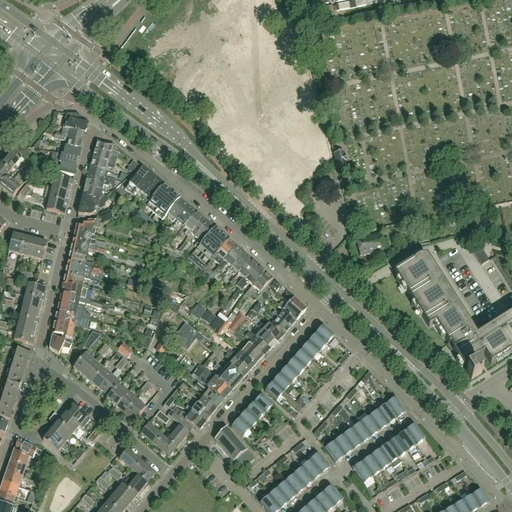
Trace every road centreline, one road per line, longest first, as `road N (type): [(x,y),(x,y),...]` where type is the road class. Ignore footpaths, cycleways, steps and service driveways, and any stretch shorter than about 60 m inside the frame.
road 1 (secondary): [(239,201),(177,136),(69,53)]
road 2 (residential): [(158,167),(322,310)]
road 3 (residential): [(322,310),(200,443)]
road 4 (residential): [(421,411),(290,511)]
road 5 (secondary): [(338,294),(239,201)]
road 6 (residential): [(39,363),(67,232)]
road 7 (residential): [(295,439),(234,487),(200,443)]
road 8 (residential): [(173,476),(75,391)]
road 9 (secondary): [(56,67),(156,140)]
